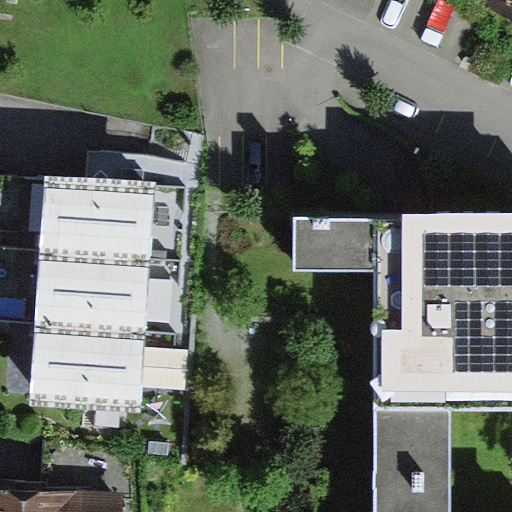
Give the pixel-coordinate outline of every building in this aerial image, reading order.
[(42,253),(152,258),(155,187),(45,182),(42,253)] [(370,268),(370,401),(511,400),(511,208),(293,209),(293,268),(370,268)] [(152,258),(42,253),(38,326),(148,331),(152,258)] [(145,398),(148,331),(38,326),(35,394),(145,398)] [(460,511),(460,401),(370,401),(370,511),(460,511)] [(115,511),(116,495),(0,491),(0,511),(115,511)]
